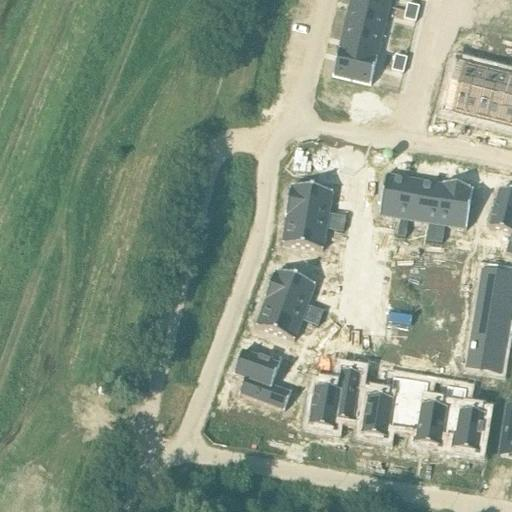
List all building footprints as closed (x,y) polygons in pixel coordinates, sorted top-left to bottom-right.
[(351,0),(345,26),(383,35),(389,9),(351,0)] [(350,0),(351,0),(389,9),(391,0),(350,0)] [(407,5),(405,13),(417,16),(419,8),(407,5)] [(405,13),(403,21),(415,24),(417,16),(405,13)] [(345,26),(338,52),(377,61),(383,35),(345,26)] [(338,52),(332,78),(370,88),(377,61),(338,52)] [(395,57),(393,65),(405,67),(407,60),(395,57)] [(393,65),(391,72),(403,75),(405,67),(393,65)] [(457,68),(454,80),(463,82),(461,93),(483,99),(489,76),(457,68)] [(489,76),(483,99),(505,104),(511,81),(489,76)] [(454,80),(451,91),(461,93),(463,82),(454,80)] [(451,91),(448,102),(458,104),(461,93),(451,91)] [(448,102),(445,114),(477,122),(483,99),(461,93),(458,104),(448,102)] [(483,99),(477,122),(499,128),(505,104),(483,99)] [(511,106),(505,104),(499,128),(511,131),(511,106)] [(385,177),(378,218),(400,222),(397,238),(405,240),(408,223),(415,182),(385,177)] [(415,182),(408,223),(429,226),(426,243),(434,244),(444,185),(443,185),(442,187),(415,182)] [(444,185),(434,244),(442,246),(445,229),(466,233),(473,192),(469,191),(470,190),(444,185)] [(289,191),(285,217),(344,227),(345,219),(348,199),(332,196),(332,194),(292,187),(291,191),(289,191)] [(511,195),(499,192),(489,231),(511,237),(506,256),(511,257),(511,195)] [(286,218),(282,247),(321,253),(323,253),(326,232),(343,234),(344,227),(285,217),(285,218),(287,218),(286,218)] [(274,276),(264,301),(320,322),(323,314),(308,308),(315,288),(276,273),(275,276),(274,276)] [(511,278),(484,274),(468,369),(500,374),(511,300),(511,278)] [(266,302),(256,329),(294,344),(302,323),(318,329),(320,322),(264,301),(264,302),(266,302)] [(242,354),(233,377),(244,382),(239,396),(285,413),(291,396),(272,389),(280,368),(242,354)] [(316,389),(310,429),(334,433),(336,422),(336,421),(352,424),(360,376),(341,373),(341,375),(321,372),(318,390),(316,389)] [(368,398),(361,438),(386,442),(388,430),(402,432),(412,376),(396,374),(395,382),(393,381),(393,384),(373,380),(370,398),(368,398)] [(412,376),(402,432),(417,435),(415,447),(439,451),(449,391),(448,390),(448,391),(427,388),(428,387),(426,387),(427,379),(412,376)] [(107,397),(109,393),(100,389),(98,394),(107,397)] [(449,391),(439,451),(441,439),(455,441),(453,453),(478,457),(484,419),(484,417),(462,413),(465,395),(466,393),(449,391)] [(511,410),(508,410),(501,457),(511,459),(511,410)]
